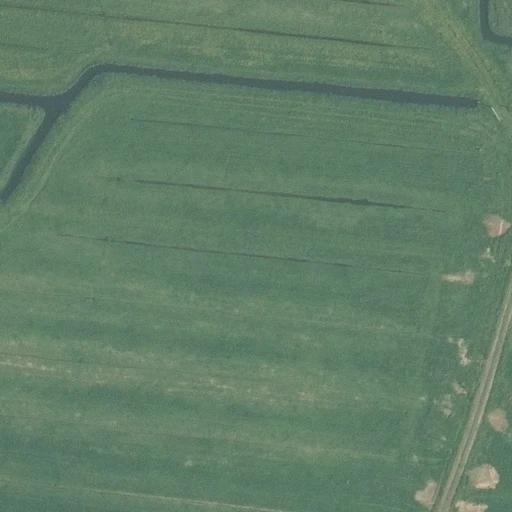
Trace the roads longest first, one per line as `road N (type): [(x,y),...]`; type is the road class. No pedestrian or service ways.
road 1 (track): [(511,307),(440,511)]
road 2 (track): [(511,124),(445,19)]
